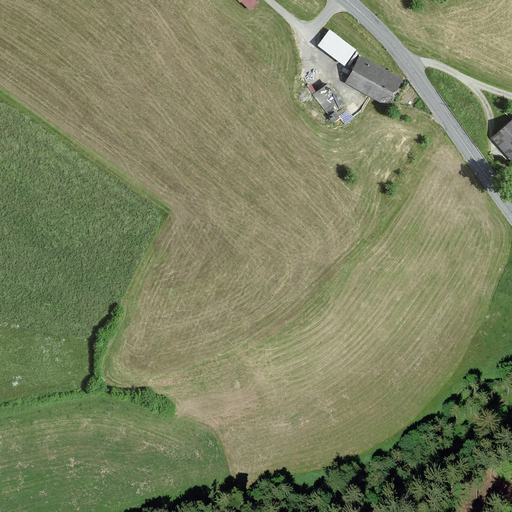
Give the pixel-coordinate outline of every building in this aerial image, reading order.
[(256,0),(237,0),(240,3),(241,2),(250,11),(259,2),(256,0)] [(347,59),(357,42),(328,25),(318,42),(347,59)] [(346,86),(395,108),(408,79),(359,57),(346,86)] [(331,84),(314,95),(332,122),(349,111),(331,84)] [(511,119),(493,136),(511,157),(511,119)]
